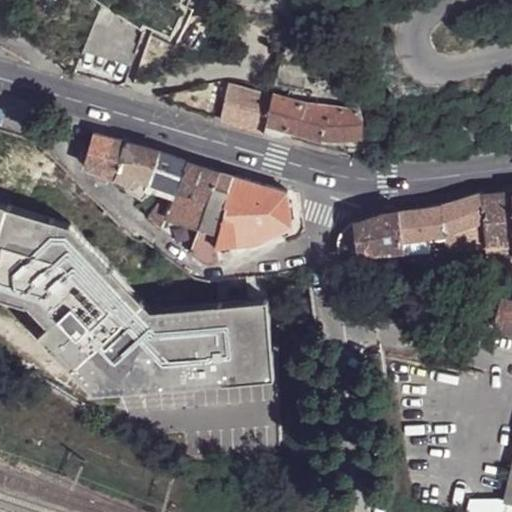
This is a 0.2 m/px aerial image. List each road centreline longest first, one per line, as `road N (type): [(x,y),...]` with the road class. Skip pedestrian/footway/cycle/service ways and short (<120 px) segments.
road 1 (unclassified): [(337,176),(320,254),(356,511)]
road 2 (secondary): [(47,95),(337,176)]
road 3 (secondary): [(337,176),(511,163)]
